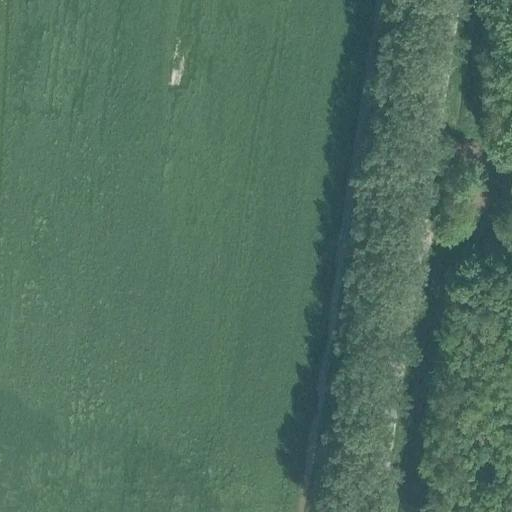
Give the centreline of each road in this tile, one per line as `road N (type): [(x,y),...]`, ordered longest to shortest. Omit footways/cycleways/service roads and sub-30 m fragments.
road 1 (unclassified): [(370,511),(452,0)]
road 2 (track): [(415,239),(474,232),(489,212),(493,177),(485,158),(430,141)]
